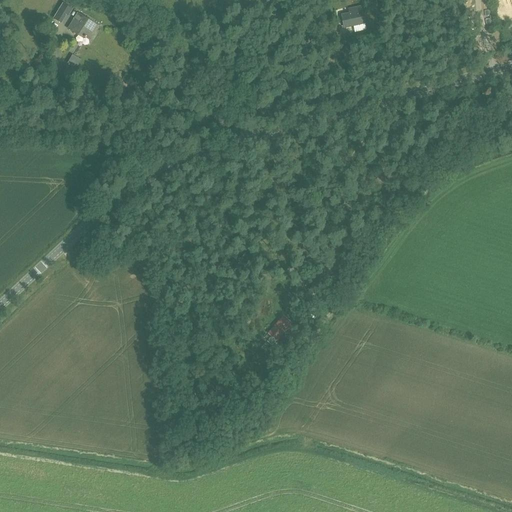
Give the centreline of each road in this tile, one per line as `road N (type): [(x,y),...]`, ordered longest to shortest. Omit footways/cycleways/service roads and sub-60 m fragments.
road 1 (unclassified): [(0,306),(132,189),(182,161),(511,67)]
road 2 (track): [(396,97),(397,112),(352,158),(332,263),(294,292),(290,306)]
road 3 (track): [(120,0),(208,78),(220,100),(219,145)]
road 4 (track): [(0,134),(81,134),(167,170)]
